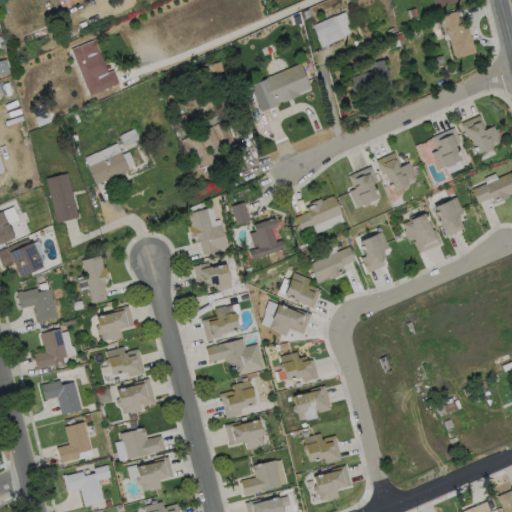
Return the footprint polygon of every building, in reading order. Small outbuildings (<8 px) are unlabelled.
[(84,0),(73,5),(70,6),(69,4),(62,8),(58,0),(84,0)] [(458,0),(459,1),(435,9),(432,0),(458,0)] [(459,11),(464,29),(468,28),(471,38),(472,37),(472,40),(471,40),(473,45),(474,45),(476,53),(454,59),(449,40),(445,41),(443,36),(434,38),(429,19),(459,11)] [(334,16),(343,38),(328,44),(324,36),(318,39),(312,26),(334,16)] [(98,75),(99,77),(113,71),(118,84),(89,96),(73,56),(71,50),(73,49),(95,40),(107,72),(98,75)] [(0,59),(0,73),(8,72),(4,59),(0,59)] [(384,60),(392,86),(378,90),(377,86),(353,93),(349,79),(372,72),(370,64),(384,60)] [(298,94),(299,96),(282,104),(281,101),(275,104),(271,95),(257,101),(250,85),(300,64),(310,89),(298,94)] [(478,116),(485,130),(493,126),(498,137),(496,137),(499,144),(492,147),(491,151),(487,152),(484,151),(476,154),(469,137),(466,138),(460,124),(478,116)] [(233,144),(218,151),(217,146),(207,150),(209,155),(211,156),(213,159),(212,161),(213,164),(201,169),(200,168),(193,171),(180,141),(224,122),(233,144)] [(452,166),(446,168),(444,167),(438,170),(431,153),(436,151),(431,138),(453,128),(460,143),(455,145),(456,146),(454,146),(460,159),(452,163),(452,166)] [(120,152),(122,155),(129,152),(133,162),(127,165),(129,170),(125,172),(126,174),(119,177),(118,175),(96,186),(87,167),(120,152)] [(394,153),(400,167),(408,163),(413,174),(411,174),(414,180),(407,184),(406,187),(403,189),(401,187),(392,191),(384,174),(382,175),(376,161),(394,153)] [(369,204),(363,206),(362,205),(355,208),(348,192),(353,190),(347,176),(370,166),(376,181),(372,183),(373,184),(372,185),(377,198),(369,201),(369,204)] [(511,194),(508,195),(509,198),(498,203),(497,200),(492,202),(490,199),(478,204),(472,190),(511,172),(511,194)] [(67,174),(72,193),(73,196),(73,197),(75,208),(78,218),(75,219),(57,224),(46,179),(67,174)] [(333,196),(341,214),(300,232),(294,218),(307,212),(305,209),(310,207),(309,204),(320,199),(321,202),(325,200),(325,199),(331,197),(333,196)] [(456,198),(463,214),(458,216),(464,229),(448,236),(449,236),(445,237),(438,221),(439,221),(434,208),(442,204),(442,202),(448,199),(449,201),(456,198)] [(249,222),(236,226),(230,207),(243,203),(249,222)] [(195,206),(197,211),(206,209),(211,228),(220,225),(226,248),(216,250),(216,252),(202,256),(199,242),(194,243),(193,238),(191,239),(188,227),(190,227),(187,214),(190,213),(189,208),(195,206)] [(14,239),(0,244),(0,212),(2,212),(14,239)] [(425,214),(432,231),(435,230),(441,244),(418,254),(413,243),(415,243),(413,239),(408,242),(403,232),(405,231),(402,224),(409,221),(409,218),(414,216),(417,217),(425,214)] [(270,229),(274,242),(280,240),(283,249),(250,260),(247,251),(253,249),(248,234),(254,232),(251,226),(273,219),(276,228),(270,229)] [(382,232),(389,248),(383,251),(386,258),(381,260),(384,266),(366,273),(360,259),(365,257),(359,242),(368,238),(368,236),(373,234),(375,235),(378,234),(376,229),(380,227),(382,232)] [(0,251),(30,238),(32,244),(37,242),(45,260),(40,262),(42,267),(19,278),(12,263),(2,267),(0,262),(0,251)] [(340,275),(329,280),(328,278),(324,279),(325,280),(319,282),(318,282),(316,283),(309,265),(349,247),(355,261),(342,267),(344,270),(339,272),(340,275)] [(100,256),(103,268),(105,268),(109,280),(106,281),(107,285),(103,286),(107,300),(92,304),(81,261),(100,256)] [(208,263),(209,267),(210,267),(211,268),(224,265),(226,273),(229,274),(230,280),(229,281),(231,288),(213,293),(212,287),(204,289),(203,285),(202,285),(202,284),(197,286),(192,267),(208,263)] [(320,290),(312,309),(296,302),(297,301),(284,296),(287,287),(286,285),(288,280),(290,279),(293,273),(309,280),(307,285),(320,290)] [(39,288),(40,292),(49,290),(56,319),(42,322),(42,323),(38,324),(33,306),(20,309),(16,292),(22,291),(22,292),(39,288)] [(277,305),(295,312),(296,310),(310,316),(302,334),(288,329),(285,336),(275,332),(275,331),(268,328),(271,321),(269,317),(271,313),(274,313),(277,305)] [(120,338),(109,341),(109,340),(102,342),(100,334),(97,332),(96,329),(97,323),(96,318),(114,313),(113,310),(128,306),(132,322),(133,326),(118,330),(120,338)] [(231,306),(233,314),(237,314),(238,319),(236,321),(238,330),(220,334),(221,337),(206,341),(201,321),(213,318),(212,316),(215,315),(213,309),(224,306),(225,307),(231,306)] [(415,334),(409,336),(405,324),(411,322),(415,334)] [(40,370),(36,371),(33,355),(45,352),(40,334),(59,330),(66,358),(54,361),(55,365),(40,369),(40,370)] [(242,339),(245,348),(256,345),(263,369),(237,375),(235,368),(230,370),(230,368),(225,369),(223,361),(224,361),(223,359),(209,363),(205,348),(242,339)] [(122,347),(124,353),(137,349),(144,374),(128,378),(127,373),(126,374),(125,372),(111,376),(109,366),(107,366),(106,360),(107,358),(105,352),(122,347)] [(296,352),(297,359),(299,358),(301,362),(307,360),(308,361),(312,360),(317,378),(302,382),(301,378),(299,378),(299,376),(285,380),(283,372),(281,371),(279,366),(281,364),(279,357),(296,352)] [(391,370),(384,373),(379,359),(386,356),(391,370)] [(511,368),(503,372),(501,367),(511,362),(511,368)] [(62,380),(63,385),(73,382),(78,401),(80,411),(78,411),(61,416),(56,397),(44,400),(40,385),(62,380)] [(154,403),(142,406),(142,404),(139,405),(140,412),(130,414),(129,413),(123,415),(121,407),(117,406),(116,402),(117,395),(116,391),(134,386),(133,384),(148,380),(154,403)] [(241,415),(225,419),(219,394),(233,391),(231,385),(248,381),(250,388),(252,389),(254,395),(252,396),(254,405),(241,408),(241,410),(240,410),(241,415)] [(330,410),(315,414),(316,418),(306,421),(305,420),(298,421),(296,413),(293,412),(292,408),(294,406),(292,397),(310,393),(309,390),(324,386),(330,410)] [(472,393),(466,396),(462,389),(469,386),(472,393)] [(457,400),(460,408),(440,417),(436,408),(453,401),(454,402),(457,400)] [(453,427),(446,429),(443,422),(450,419),(453,427)] [(258,420),(260,428),(263,430),(264,434),(261,436),(263,445),(257,446),(257,448),(246,450),(244,442),(229,446),(224,426),(239,422),(240,425),(258,420)] [(63,463),(60,464),(56,448),(68,445),(63,427),(78,423),(83,422),(90,450),(78,453),(78,455),(79,458),(78,458),(63,462),(63,463)] [(146,438),(146,439),(161,436),(164,451),(128,460),(123,442),(122,442),(119,434),(144,428),(146,437),(146,438)] [(319,434),(321,439),(334,436),(341,460),(325,464),(324,459),(322,460),(322,459),(308,462),(306,452),(304,452),(303,447),(304,446),(302,438),(319,434)] [(158,480),(160,489),(150,491),(149,490),(142,492),(140,484),(139,484),(137,483),(136,479),(138,477),(135,468),(154,463),(153,460),(167,456),(173,477),(158,480)] [(280,487),(243,496),(240,481),(254,478),(251,466),(275,460),(277,468),(276,469),(280,487)] [(107,465),(110,478),(98,481),(103,501),(88,505),(88,506),(84,508),(79,489),(66,492),(62,476),(65,475),(65,476),(78,473),(82,472),(83,476),(94,473),(93,469),(107,465)] [(336,490),(338,498),(326,501),(326,499),(319,501),(318,493),(317,493),(314,492),(313,488),(315,485),(313,477),(331,472),(330,470),(345,466),(350,486),(336,490)] [(511,490),(511,511),(503,511),(497,497),(511,490)] [(286,496),(288,505),(282,507),(283,507),(284,511),(246,511),(244,503),(258,500),(259,502),(277,498),(278,499),(286,496)] [(462,511),(487,501),(491,511),(492,511),(462,511)] [(162,502),(163,508),(176,504),(178,511),(145,511),(145,507),(162,502)]
